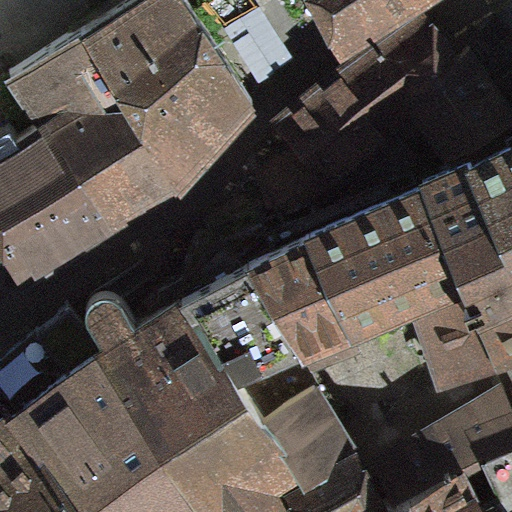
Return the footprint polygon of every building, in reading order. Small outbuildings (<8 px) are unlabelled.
[(256,105),(185,0),(134,0),(5,83),(38,138),(0,159),(0,247),(13,268),(21,281),(112,228),(187,181),(218,147),(256,105)] [(304,0),(323,32),(339,59),(421,5),(428,0),(304,0)] [(339,59),(269,112),(280,128),(297,149),(347,215),(417,182),(501,140),(430,18),(421,5),(339,59)] [(511,135),(501,140),(417,182),(495,375),(511,367),(511,135)] [(444,398),(495,375),(417,182),(347,215),(293,243),(348,344),(412,314),(444,398)] [(293,243),(243,269),(307,363),(327,353),(348,344),(293,243)] [(98,351),(92,354),(191,511),(385,511),(364,467),(360,458),(307,363),(243,269),(176,305),(172,301),(130,328),(115,304),(105,299),(97,300),(88,306),(83,315),(83,326),(98,351)] [(0,422),(0,511),(191,511),(92,354),(67,369),(6,418),(0,422)] [(511,511),(511,393),(506,383),(364,467),(385,511),(511,511)]
